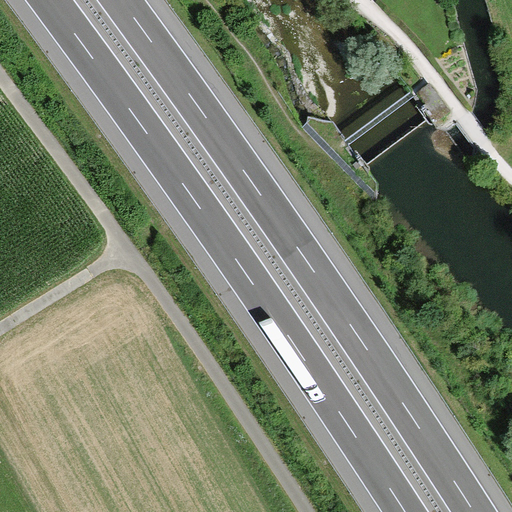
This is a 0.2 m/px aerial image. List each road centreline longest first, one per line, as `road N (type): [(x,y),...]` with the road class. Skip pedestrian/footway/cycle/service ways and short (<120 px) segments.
road 1 (motorway): [(47,0),(252,272),(405,511)]
road 2 (motorway): [(473,511),(295,238),(117,0)]
road 3 (track): [(305,511),(130,257),(0,86)]
road 4 (unclassified): [(352,0),(511,181)]
road 5 (track): [(0,336),(130,257)]
